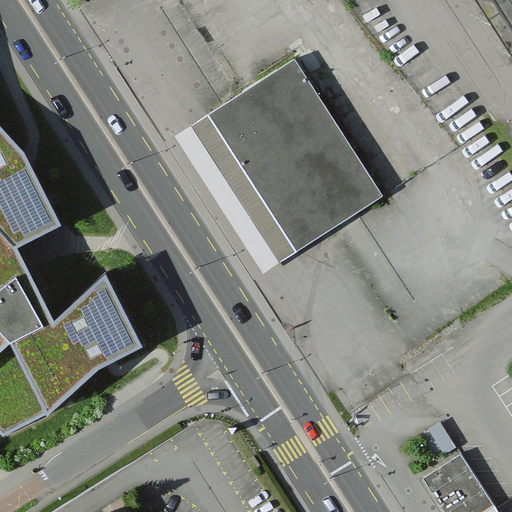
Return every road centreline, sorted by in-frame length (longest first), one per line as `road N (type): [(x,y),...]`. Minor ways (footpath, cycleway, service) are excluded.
road 1 (secondary): [(372,511),(43,0)]
road 2 (secondary): [(1,0),(233,361)]
road 3 (tertiary): [(0,509),(233,361)]
road 4 (secondary): [(233,361),(329,511)]
